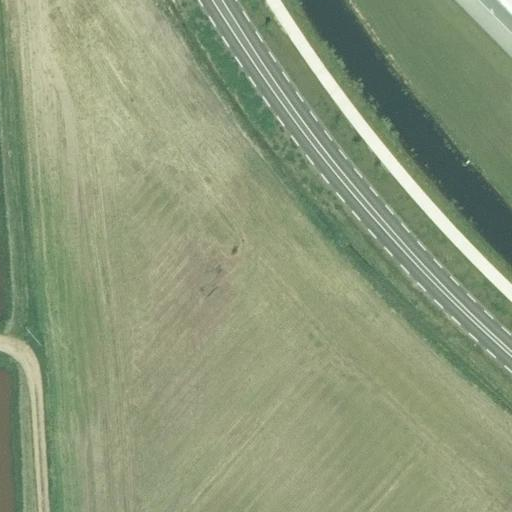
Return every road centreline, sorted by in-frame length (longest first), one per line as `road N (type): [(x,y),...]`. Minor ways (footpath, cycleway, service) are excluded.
road 1 (tertiary): [(511,356),(425,274),(313,145),(215,0)]
road 2 (track): [(21,352),(33,375),(43,511)]
